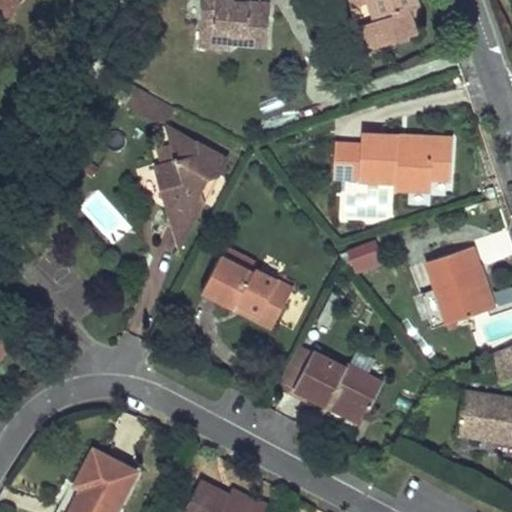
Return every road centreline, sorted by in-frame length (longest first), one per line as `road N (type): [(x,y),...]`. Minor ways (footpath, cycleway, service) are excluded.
road 1 (residential): [(368,511),(134,390),(59,398),(15,434),(0,459)]
road 2 (residential): [(511,126),(468,0)]
